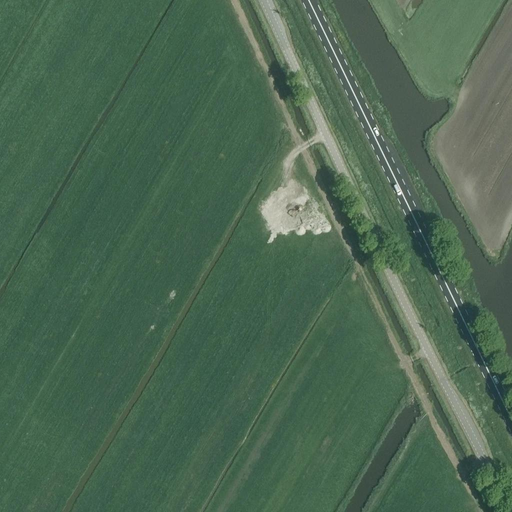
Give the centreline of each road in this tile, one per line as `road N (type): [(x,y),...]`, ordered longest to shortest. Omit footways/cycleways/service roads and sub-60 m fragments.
road 1 (unclassified): [(511,506),(417,330),(263,0)]
road 2 (primary): [(511,420),(308,0)]
